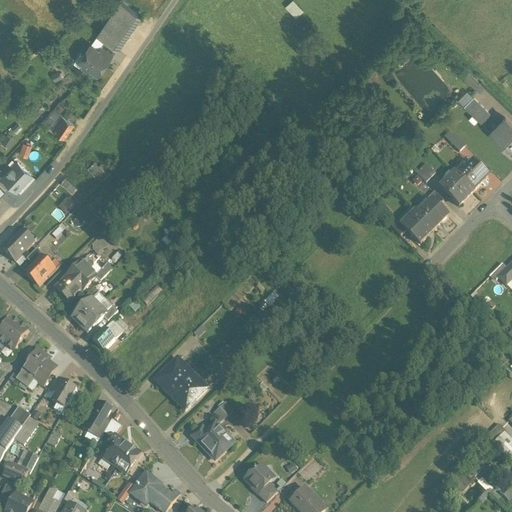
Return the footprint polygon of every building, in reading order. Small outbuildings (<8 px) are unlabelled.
[(293,0),(291,0),(285,6),(296,18),(304,10),(293,0)] [(142,16),(121,1),(98,35),(105,41),(116,48),(118,49),(142,16)] [(98,51),(90,45),(83,54),(86,57),(82,63),(83,66),(87,69),(90,68),(98,74),(104,66),(103,65),(107,58),(109,59),(116,48),(105,41),(98,51)] [(82,63),(86,57),(83,54),(81,53),(74,63),(79,67),(82,63)] [(62,101),(57,105),(54,110),(57,112),(65,103),(62,101)] [(489,114),(480,104),(470,114),(480,123),(489,114)] [(52,111),(42,123),(42,122),(49,128),(52,129),(58,121),(55,119),(59,113),(57,112),(56,114),(52,111)] [(67,119),(59,113),(55,119),(58,121),(52,129),(64,138),(74,123),(68,120),(68,119),(68,118),(67,119)] [(511,124),(505,118),(490,133),(511,154),(511,124)] [(49,128),(42,122),(42,123),(38,127),(46,132),(49,128)] [(466,147),(453,134),(447,141),(459,153),(466,147)] [(19,156),(28,159),(32,148),(23,145),(19,156)] [(16,192),(31,176),(18,163),(2,180),(9,186),(16,192)] [(98,167),(95,163),(89,169),(99,181),(105,176),(109,172),(102,163),(98,167)] [(488,179),(473,164),(467,170),(465,168),(457,176),(474,193),(488,179)] [(435,175),(426,166),(417,175),(426,185),(435,175)] [(457,176),(456,175),(440,190),(459,208),(474,193),(457,176)] [(72,192),(77,186),(65,177),(61,183),(72,192)] [(0,185),(5,190),(9,186),(1,178),(0,178),(0,185)] [(443,202),(435,193),(426,202),(429,204),(432,202),(438,208),(443,202)] [(76,203),(67,196),(58,206),(67,214),(76,203)] [(438,208),(432,202),(429,204),(418,216),(434,233),(448,219),(438,208)] [(114,216),(104,206),(95,215),(105,224),(114,216)] [(418,216),(415,213),(403,225),(401,227),(406,232),(420,247),(434,233),(418,216)] [(403,225),(399,221),(391,229),(400,237),(406,232),(401,227),(403,225)] [(62,225),(52,235),(56,238),(66,228),(62,225)] [(21,234),(3,252),(15,263),(32,245),(24,237),(21,234)] [(27,260),(33,266),(42,258),(44,257),(37,249),(27,260)] [(94,254),(83,265),(95,277),(106,266),(94,254)] [(23,256),(16,263),(19,267),(27,260),(23,256)] [(33,266),(26,274),(39,287),(49,277),(50,278),(55,272),(42,258),(33,266)] [(82,264),(57,289),(71,303),(96,278),(95,277),(83,265),(82,264)] [(106,266),(95,277),(96,278),(100,283),(113,270),(107,265),(106,266)] [(499,279),(508,271),(503,266),(491,277),(496,282),(499,279)] [(511,266),(508,271),(499,279),(507,286),(511,280),(511,266)] [(94,288),(85,298),(89,302),(92,300),(98,294),(99,293),(94,288)] [(274,292),(264,301),(269,306),(279,297),(274,292)] [(98,294),(92,300),(99,307),(105,301),(98,294)] [(284,303),(280,299),(273,305),(277,309),(284,303)] [(89,302),(72,319),(80,326),(99,307),(92,300),(89,302)] [(112,308),(105,301),(99,307),(106,314),(112,308)] [(99,307),(80,326),(87,334),(106,315),(106,314),(99,307)] [(247,309),(242,316),(248,320),(253,314),(247,309)] [(1,333),(0,334),(0,341),(5,346),(19,325),(11,319),(1,333)] [(127,327),(119,320),(115,324),(123,332),(122,332),(127,327)] [(115,324),(112,322),(107,327),(109,330),(107,332),(115,340),(122,332),(123,332),(115,324)] [(19,325),(5,346),(14,351),(28,331),(19,325)] [(107,332),(104,330),(93,342),(103,352),(115,340),(107,332)] [(45,356),(38,351),(16,381),(32,393),(39,384),(43,388),(57,369),(55,368),(43,359),(45,356)] [(176,360),(155,381),(170,397),(192,375),(176,360)] [(192,375),(170,397),(185,412),(207,390),(192,375)] [(57,380),(49,390),(56,395),(62,383),(57,380)] [(76,391),(62,383),(56,395),(52,402),(66,409),(76,391)] [(97,402),(91,412),(96,416),(102,405),(97,402)] [(96,416),(94,421),(88,432),(95,436),(104,421),(111,410),(102,405),(96,416)] [(232,412),(225,405),(220,409),(215,414),(222,421),(232,412)] [(19,407),(10,419),(22,428),(30,416),(19,407)] [(39,424),(30,418),(22,429),(31,435),(39,424)] [(14,439),(22,428),(10,419),(0,432),(0,453),(3,455),(14,439)] [(105,433),(113,440),(122,427),(112,420),(105,433)] [(104,421),(95,436),(100,439),(110,424),(104,421)] [(233,444),(215,424),(206,433),(199,439),(197,442),(215,461),(233,444)] [(31,435),(22,429),(14,439),(18,442),(24,446),(31,435)] [(202,429),(195,436),(199,439),(206,433),(202,429)] [(501,429),(488,441),(493,445),(502,436),(505,433),(501,429)] [(55,448),(61,436),(53,432),(47,444),(55,448)] [(511,451),(511,445),(502,436),(493,445),(506,458),(511,451)] [(111,450),(117,442),(113,440),(108,448),(111,450)] [(111,450),(105,459),(104,460),(126,475),(141,455),(129,447),(128,449),(118,441),(117,442),(111,450)] [(30,453),(21,470),(28,473),(29,474),(38,457),(30,453)] [(73,460),(67,458),(64,464),(69,467),(73,460)] [(488,466),(481,458),(472,467),(479,475),(488,466)] [(9,465),(3,477),(21,485),(28,473),(21,470),(9,465)] [(260,468),(256,472),(254,470),(244,480),(257,493),(258,493),(268,484),(272,481),(267,475),(267,472),(263,468),(260,468)] [(155,481),(146,474),(137,486),(136,485),(135,487),(136,487),(130,495),(139,502),(142,497),(160,511),(171,496),(171,495),(154,482),(155,481)] [(268,484),(258,493),(257,493),(257,494),(266,503),(277,493),(268,484)] [(6,485),(0,497),(0,502),(10,507),(16,495),(13,494),(15,490),(6,485)] [(57,490),(51,487),(46,496),(52,500),(57,490)] [(511,490),(508,487),(503,492),(511,502),(511,490)] [(315,499),(304,488),(290,503),(298,511),(324,511),(325,511),(313,500),(315,499)] [(171,496),(160,511),(161,511),(167,511),(180,496),(174,491),(171,495),(171,496)] [(68,493),(65,499),(62,505),(68,508),(69,505),(71,506),(75,497),(68,493)] [(10,507),(7,511),(27,511),(32,503),(16,495),(10,507)] [(49,511),(58,511),(62,505),(55,502),(49,511)]
